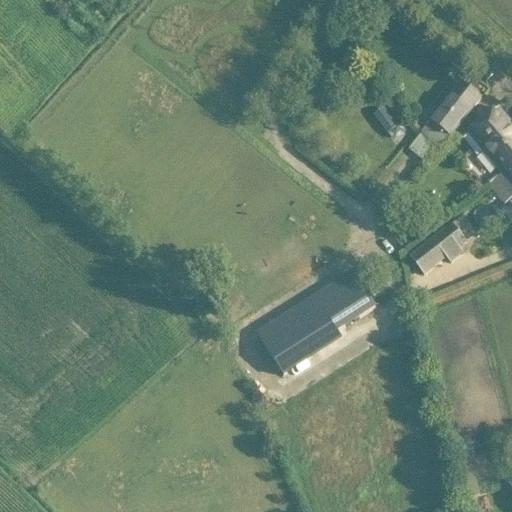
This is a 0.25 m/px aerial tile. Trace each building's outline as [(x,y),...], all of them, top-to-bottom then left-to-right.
[(462,83),(422,135),(441,151),(482,99),(462,83)] [(511,125),(499,109),(483,122),(468,134),(501,175),(503,176),(511,168),(511,125)] [(511,168),(503,176),(501,175),(488,186),(504,205),(511,198),(511,168)] [(453,225),(410,258),(425,277),(447,259),(452,265),(465,255),(461,250),(468,244),(453,225)] [(312,300),(334,335),(377,309),(355,273),(312,300)]
